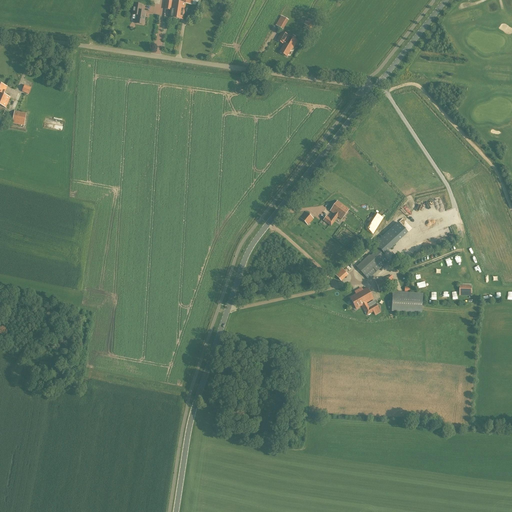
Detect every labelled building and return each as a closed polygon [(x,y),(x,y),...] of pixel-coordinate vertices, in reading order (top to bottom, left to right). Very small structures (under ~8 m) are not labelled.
[(173,0),(165,0),(164,9),(166,9),(171,10),(169,18),(182,20),(184,8),(183,8),(184,3),(192,4),(192,0),(178,0),(179,1),(173,0)] [(135,23),(144,25),(145,12),(141,11),(142,5),(134,4),(132,14),(136,15),(135,23)] [(276,25),(283,29),(288,20),(281,16),(276,25)] [(304,28),(309,31),(314,23),(309,20),(307,22),(309,24),(307,26),(305,25),(304,28)] [(297,41),(282,32),(277,40),(284,45),(279,52),(287,57),(292,48),(293,48),(297,41)] [(25,86),(22,92),(29,94),(31,88),(25,86)] [(1,94),(0,95),(0,104),(6,107),(10,98),(4,95),(1,94)] [(26,113),(18,111),(14,111),(12,123),(24,126),(26,114),(26,113)] [(337,201),(330,211),(334,214),(330,219),(326,216),(323,220),(331,226),(338,217),(342,219),(349,209),(337,201)] [(314,219),(307,212),(298,221),(305,228),(314,219)] [(366,228),(374,233),(383,218),(375,213),(366,228)] [(378,247),(387,257),(392,253),(382,242),(378,247)] [(388,261),(376,248),(356,267),(368,279),(388,261)] [(345,265),(335,274),(343,283),(349,277),(350,277),(353,274),(345,265)] [(381,279),(375,281),(379,291),(396,285),(392,275),(383,278),(384,279),(382,280),(381,279)] [(472,286),(460,286),(460,296),(472,296),(472,286)] [(357,309),(362,306),(367,303),(373,299),(367,288),(350,298),(357,309)] [(393,292),(391,312),(422,313),(423,294),(393,292)] [(367,303),(362,306),(367,315),(378,308),(374,301),(367,304),(367,303)]
